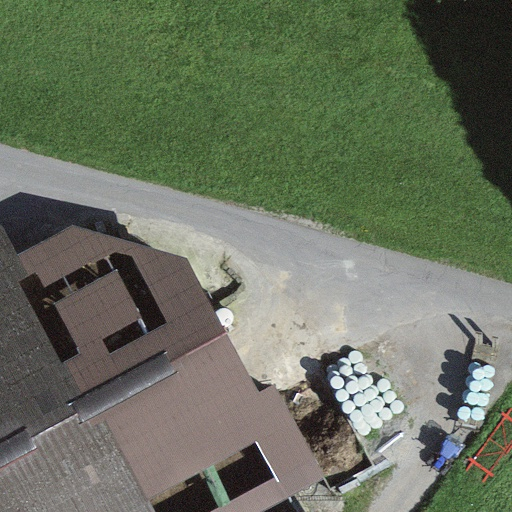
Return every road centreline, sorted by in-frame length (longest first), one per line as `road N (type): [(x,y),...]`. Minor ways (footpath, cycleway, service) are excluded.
road 1 (track): [(0,161),(511,305)]
road 2 (track): [(387,511),(511,342)]
